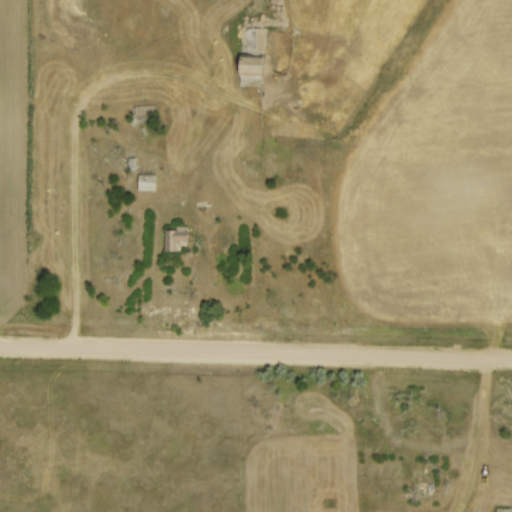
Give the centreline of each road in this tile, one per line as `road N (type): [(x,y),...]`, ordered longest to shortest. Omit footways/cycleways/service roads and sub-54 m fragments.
road 1 (residential): [(0,346),(511,359)]
road 2 (track): [(460,511),(496,318)]
